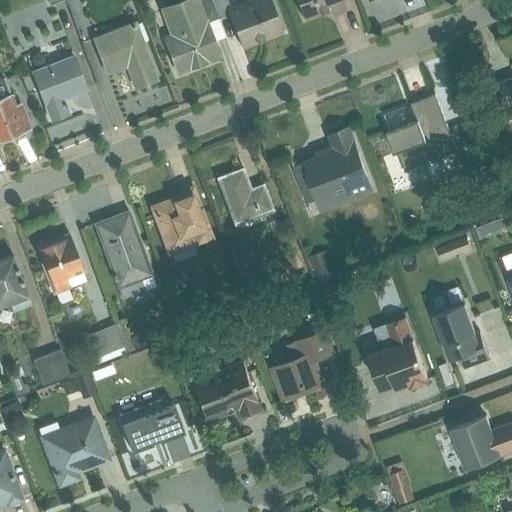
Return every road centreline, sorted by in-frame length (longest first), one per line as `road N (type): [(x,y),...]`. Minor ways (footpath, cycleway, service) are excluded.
road 1 (residential): [(0,204),(511,10)]
road 2 (residential): [(210,511),(340,464),(341,451),(333,437),(199,483)]
